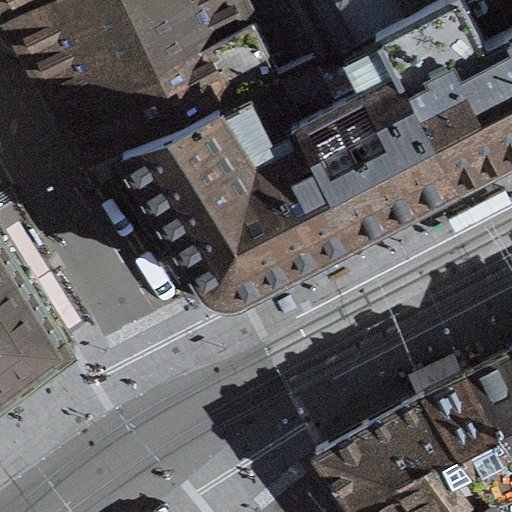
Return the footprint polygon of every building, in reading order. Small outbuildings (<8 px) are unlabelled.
[(0,0),(7,11),(30,0),(0,0)] [(294,0),(30,0),(7,11),(30,51),(89,154),(123,138),(223,91),(318,46),(294,0)] [(294,0),(318,46),(223,91),(123,138),(129,147),(207,272),(206,272),(211,278),(212,278),(217,281),(222,283),(227,284),(233,283),(233,284),(241,281),(240,280),(284,258),(316,241),(386,205),(457,169),(398,54),(380,20),(423,0),(294,0)] [(511,140),(511,24),(499,0),(423,0),(380,20),(398,54),(457,169),(511,140)] [(511,0),(499,0),(511,24),(511,0)] [(0,386),(67,336),(66,335),(69,334),(67,331),(68,330),(43,291),(49,287),(30,256),(24,260),(0,222),(0,386)] [(511,347),(510,344),(466,367),(511,442),(511,347)] [(504,511),(511,508),(511,442),(466,367),(421,388),(455,438),(488,486),(499,511),(504,511)] [(421,388),(316,444),(350,493),(455,438),(421,388)] [(455,438),(350,493),(365,511),(433,511),(488,486),(455,438)] [(511,511),(511,508),(504,511),(499,511),(488,486),(433,511),(511,511)]
